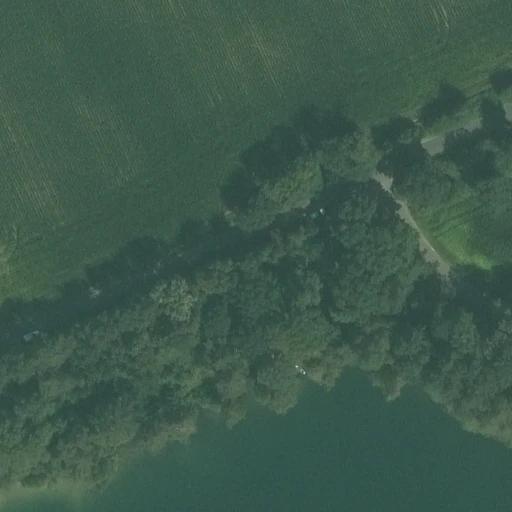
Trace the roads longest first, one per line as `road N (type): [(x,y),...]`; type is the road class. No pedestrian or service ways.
road 1 (residential): [(380,171),(0,343)]
road 2 (residential): [(380,171),(445,272),(511,307)]
road 3 (residential): [(511,113),(380,171)]
